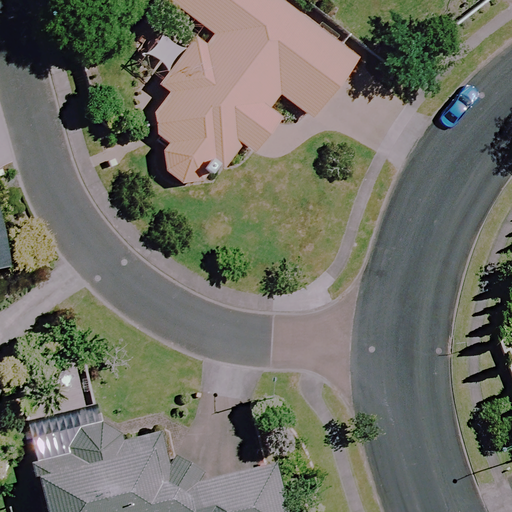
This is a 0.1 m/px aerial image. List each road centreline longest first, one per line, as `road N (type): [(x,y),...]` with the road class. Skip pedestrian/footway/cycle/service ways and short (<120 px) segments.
road 1 (residential): [(13,0),(53,185),(114,259),(185,316),(277,342),(389,352)]
road 2 (residential): [(511,118),(424,226),(389,352)]
road 3 (residential): [(389,352),(407,446),(431,511)]
